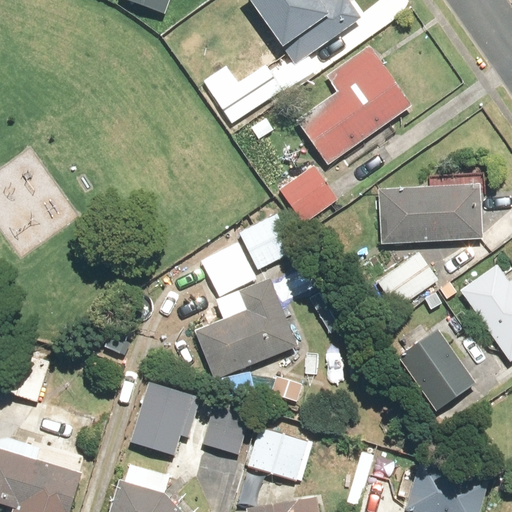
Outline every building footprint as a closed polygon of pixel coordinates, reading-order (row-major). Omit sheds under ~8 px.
[(163,20),(169,0),(114,0),(113,3),(163,20)] [(240,0),(292,71),(360,22),(343,0),(338,0),(335,2),(333,0),(240,0)] [(338,97),(295,126),(325,169),(408,111),(367,52),(326,80),(338,97)] [(231,68),(207,83),(235,127),(287,93),(271,68),(243,86),(231,68)] [(319,166),(282,191),(306,226),(343,201),(319,166)] [(377,194),(379,247),(480,243),(478,189),(377,194)] [(282,214),(242,233),(263,275),(302,256),(282,214)] [(423,253),(379,283),(400,314),(444,284),(423,253)] [(496,270),(458,295),(506,365),(511,361),(511,282),(507,286),(496,270)] [(245,315),(193,336),(213,383),(296,350),(268,284),(238,296),(245,315)] [(445,331),(404,356),(440,414),(481,389),(445,331)] [(13,347),(0,383),(0,389),(40,404),(54,361),(13,347)] [(152,377),(133,438),(185,454),(204,393),(152,377)] [(212,417),(203,446),(243,458),(252,429),(212,417)] [(315,441),(263,427),(252,469),(304,483),(315,441)] [(69,511),(80,477),(0,452),(0,511),(2,511),(69,511)] [(418,463),(403,511),(478,511),(487,483),(418,463)] [(175,511),(162,497),(116,484),(107,511),(175,511)]
